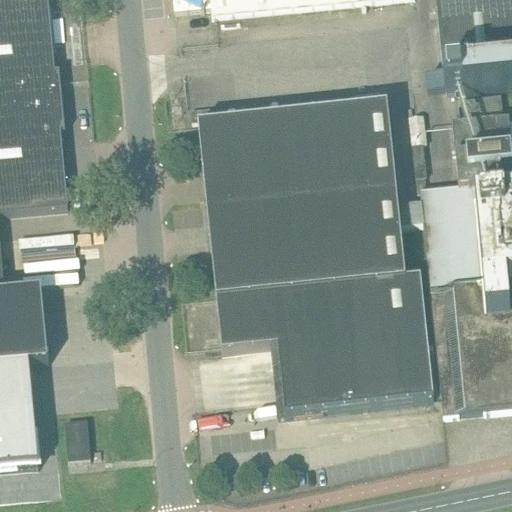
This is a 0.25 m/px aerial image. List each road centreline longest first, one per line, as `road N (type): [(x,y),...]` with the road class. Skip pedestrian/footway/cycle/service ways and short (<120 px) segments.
road 1 (unclassified): [(171,511),(127,0)]
road 2 (unknown): [(134,72),(406,47),(421,59),(437,165)]
